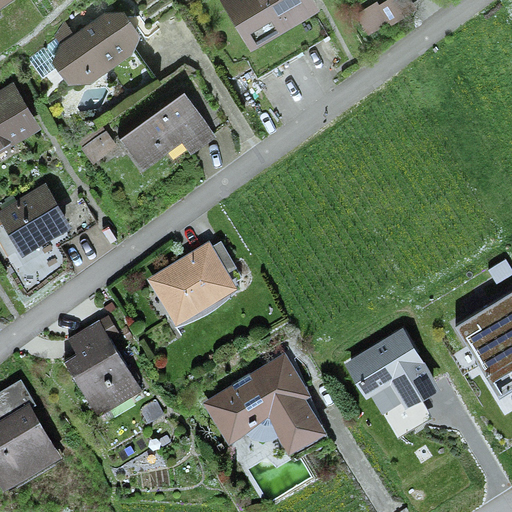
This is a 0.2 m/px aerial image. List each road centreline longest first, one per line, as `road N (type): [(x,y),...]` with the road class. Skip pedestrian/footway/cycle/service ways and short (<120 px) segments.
road 1 (residential): [(463,0),(153,223),(0,356)]
road 2 (trunk): [(511,421),(334,511)]
